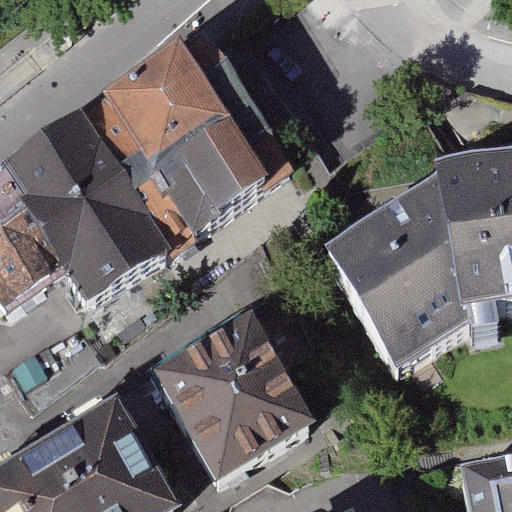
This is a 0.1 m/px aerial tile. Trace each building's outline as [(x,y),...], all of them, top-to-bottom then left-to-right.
[(203,53),(93,129),(174,261),(294,183),(203,53)] [(93,129),(5,183),(63,277),(86,315),(174,261),(93,129)] [(5,183),(0,186),(0,314),(7,322),(63,277),(5,183)] [(511,329),(511,191),(433,204),(315,279),(398,410),(472,363),(467,337),(511,329)] [(231,348),(139,408),(206,510),(298,450),(231,348)] [(146,511),(99,438),(0,500),(0,511),(146,511)] [(511,511),(511,484),(461,494),(464,511),(511,511)]
